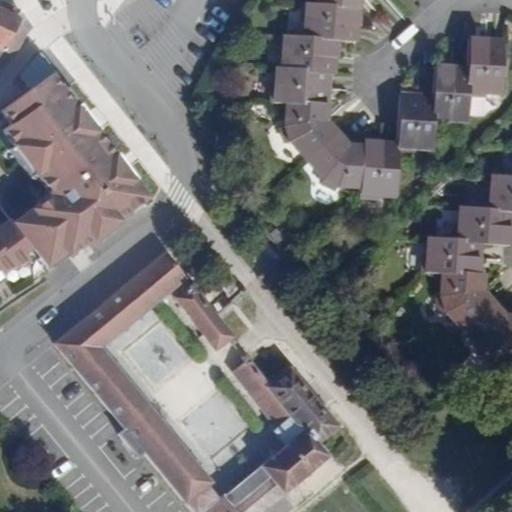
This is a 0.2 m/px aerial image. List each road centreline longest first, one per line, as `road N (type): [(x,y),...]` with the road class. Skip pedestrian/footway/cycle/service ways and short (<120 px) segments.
road 1 (residential): [(0,356),(150,236),(181,190),(180,148),(86,24),(79,0)]
road 2 (residential): [(365,82),(458,0)]
